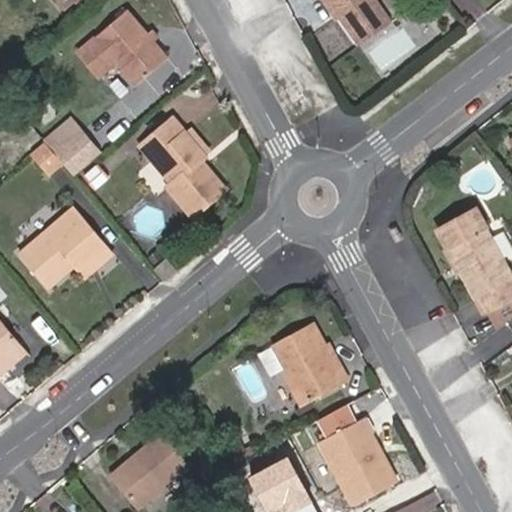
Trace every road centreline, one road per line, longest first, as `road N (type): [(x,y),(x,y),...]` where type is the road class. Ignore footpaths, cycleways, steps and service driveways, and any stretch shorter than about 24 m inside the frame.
road 1 (tertiary): [(0,457),(291,220)]
road 2 (residential): [(330,230),(481,511)]
road 3 (tertiary): [(511,46),(346,177)]
road 4 (residential): [(298,168),(207,0)]
